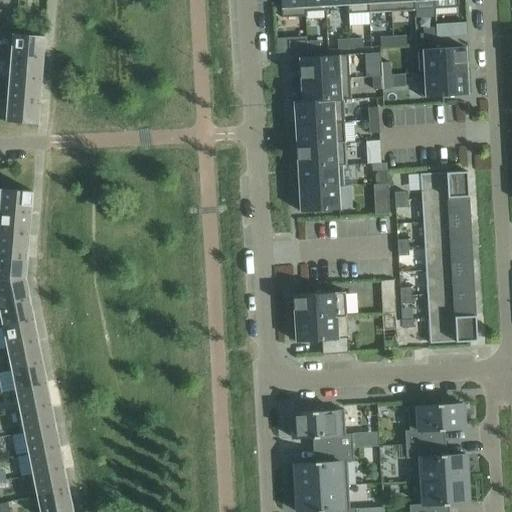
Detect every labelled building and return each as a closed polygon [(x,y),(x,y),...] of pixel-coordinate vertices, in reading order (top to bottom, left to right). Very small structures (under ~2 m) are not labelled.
[(280,0),(282,18),(305,16),(304,0),(280,0)] [(325,0),(304,0),(305,16),(306,16),(306,12),(326,10),(326,6),(325,0)] [(369,0),(347,0),(348,4),(367,3),(368,13),(370,13),(369,0)] [(390,0),(369,0),(370,13),(391,11),(390,0)] [(412,0),(390,0),(391,11),(413,10),(412,0)] [(433,0),(412,0),(413,10),(415,10),(415,0),(421,0),(433,0),(434,9),(435,9),(433,0)] [(433,0),(435,9),(458,7),(457,0),(433,0)] [(17,8),(16,18),(26,19),(27,9),(17,8)] [(455,24),(456,37),(468,36),(467,23),(455,24)] [(436,29),(436,38),(449,37),(448,28),(436,29)] [(424,38),(436,38),(436,29),(423,29),(424,38)] [(12,34),(10,56),(43,59),(45,37),(12,34)] [(406,45),(406,40),(406,36),(393,37),(393,46),(406,45)] [(393,37),(380,38),(381,47),(393,46),(393,37)] [(362,39),(350,40),(350,49),(363,48),(362,39)] [(307,51),(306,42),(306,40),(288,41),(289,52),(307,51)] [(350,40),(337,40),(338,49),(350,49),(350,40)] [(320,50),(319,41),(306,42),(307,51),(320,50)] [(418,50),(419,73),(466,71),(465,47),(418,50)] [(300,58),(301,80),(349,77),(348,55),(300,58)] [(10,56),(9,78),(42,80),(43,59),(10,56)] [(381,64),(372,64),(373,76),(382,76),(381,63),(381,64)] [(390,63),(381,63),(382,76),(390,75),(390,63)] [(468,94),(466,71),(419,73),(421,97),(468,94)] [(390,75),(382,76),(383,88),(391,88),(390,75)] [(383,89),(383,88),(382,76),(373,76),(373,90),(383,89)] [(350,99),(349,77),(301,80),(302,101),(294,101),(294,102),(350,99)] [(9,78),(7,99),(40,102),(42,80),(9,78)] [(7,99),(5,122),(38,124),(40,102),(7,99)] [(294,102),(295,124),(344,121),(343,100),(350,100),(350,99),(294,102)] [(369,121),(378,120),(377,108),(368,108),(369,121)] [(379,133),(378,120),(369,121),(370,133),(379,133)] [(295,124),(297,146),(335,144),(334,124),(344,123),(344,121),(295,124)] [(297,146),(298,168),(337,165),(335,144),(297,146)] [(371,151),(372,164),(381,163),(380,151),(371,151)] [(337,165),(298,168),(299,190),(338,187),(343,187),(341,165),(337,165)] [(379,184),(387,183),(387,171),(378,171),(379,184)] [(420,174),(421,199),(469,196),(467,171),(420,174)] [(387,183),(379,184),(375,184),(377,215),(389,214),(387,183)] [(299,190),(301,212),(339,210),(338,187),(299,190)] [(0,211),(31,214),(33,192),(0,189),(0,211)] [(394,192),(395,200),(406,200),(405,192),(394,192)] [(421,199),(423,223),(470,220),(469,196),(421,199)] [(395,200),(395,208),(406,208),(406,200),(395,200)] [(0,233),(29,236),(31,214),(0,211),(0,233)] [(423,223),(424,247),(472,244),(470,220),(423,223)] [(0,233),(0,254),(28,257),(29,236),(0,233)] [(397,240),(398,248),(408,248),(408,240),(397,240)] [(424,247),(426,271),(473,268),(472,244),(424,247)] [(398,256),(409,256),(408,248),(398,248),(398,256)] [(0,254),(0,280),(26,278),(28,257),(0,254)] [(426,271),(427,295),(474,292),(473,268),(426,271)] [(0,280),(0,305),(30,299),(26,278),(0,280)] [(411,288),(400,288),(400,296),(411,296),(411,288)] [(293,295),(295,318),(346,315),(345,292),(293,295)] [(427,295),(428,319),(476,316),(474,292),(427,295)] [(400,296),(401,304),(412,304),(411,296),(400,296)] [(0,305),(0,317),(2,327),(35,321),(30,299),(0,305)] [(395,312),(394,300),(385,300),(386,313),(395,312)] [(322,354),(348,353),(348,338),(338,338),(337,317),(346,316),(346,315),(295,318),(296,342),(322,341),(322,354)] [(428,319),(430,344),(470,341),(477,341),(476,316),(428,319)] [(402,320),(402,328),(413,328),(413,320),(402,320)] [(2,327),(6,348),(39,342),(35,321),(2,327)] [(6,348),(11,369),(43,363),(39,342),(6,348)] [(11,369),(15,391),(47,384),(43,363),(11,369)] [(15,391),(19,412),(52,405),(47,384),(15,391)] [(406,445),(435,443),(435,431),(463,429),(462,403),(408,406),(409,431),(405,431),(406,445)] [(19,412),(23,433),(56,426),(52,405),(19,412)] [(323,450),(353,448),(352,434),(345,434),(344,410),(292,413),(293,439),(322,437),(323,450)] [(23,433),(28,454),(60,447),(56,426),(23,433)] [(376,431),(353,432),(353,446),(376,445),(376,431)] [(421,458),(422,481),(466,478),(465,453),(436,455),(435,443),(406,445),(406,458),(421,458)] [(28,454),(32,475),(65,468),(60,447),(28,454)] [(354,462),(353,448),(323,450),(324,462),(295,463),(296,488),(348,485),(347,462),(354,462)] [(32,475),(36,496),(69,490),(65,468),(32,475)] [(409,505),(409,511),(439,511),(439,505),(468,503),(466,478),(422,481),(423,504),(409,505)] [(349,509),(348,485),(296,488),(297,511),(316,511),(327,511),(326,511),(356,511),(356,508),(349,509)] [(70,511),(73,511),(69,490),(36,496),(39,511),(70,511)] [(8,511),(6,503),(0,504),(0,511),(8,511)]
